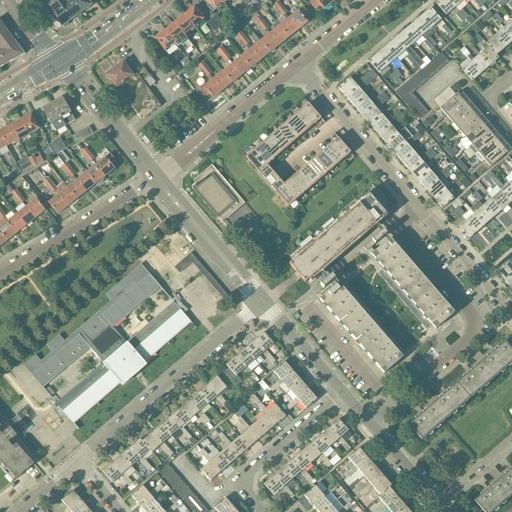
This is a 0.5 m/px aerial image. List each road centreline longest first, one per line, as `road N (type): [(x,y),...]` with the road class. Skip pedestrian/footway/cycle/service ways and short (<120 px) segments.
road 1 (residential): [(369,426),(479,326),(399,228),(420,210)]
road 2 (residential): [(76,461),(261,300)]
road 3 (residential): [(420,210),(296,62)]
road 4 (residential): [(155,177),(0,274)]
road 5 (residential): [(155,177),(296,62)]
road 6 (residential): [(263,511),(247,494),(251,471),(339,391)]
road 7 (residential): [(261,300),(155,177)]
road 8 (residential): [(155,177),(60,61)]
road 9 (residential): [(511,315),(420,210)]
